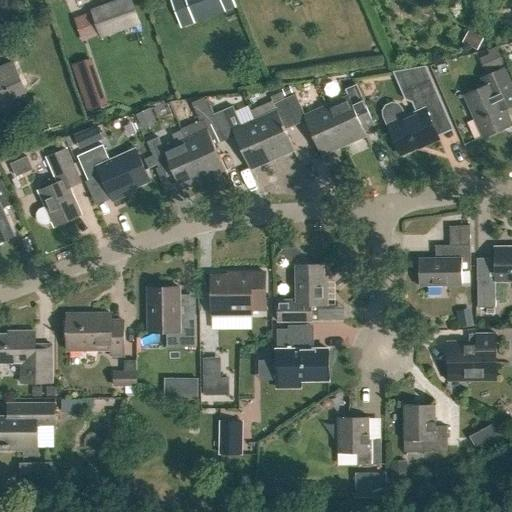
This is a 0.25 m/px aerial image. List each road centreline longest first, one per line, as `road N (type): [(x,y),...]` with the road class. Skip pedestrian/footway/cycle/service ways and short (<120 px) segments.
road 1 (residential): [(0,293),(215,220),(379,204)]
road 2 (residential): [(383,357),(379,204)]
road 3 (residential): [(379,204),(511,184)]
